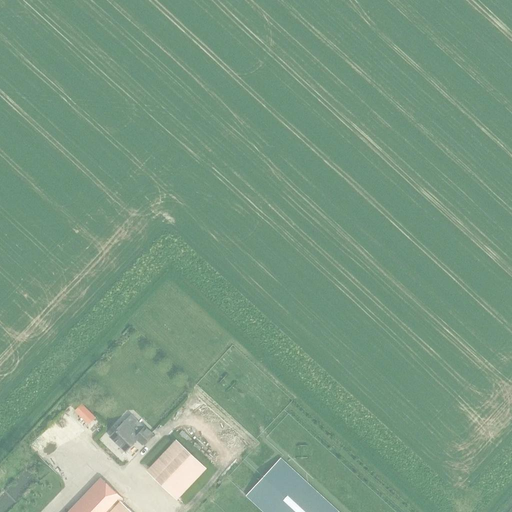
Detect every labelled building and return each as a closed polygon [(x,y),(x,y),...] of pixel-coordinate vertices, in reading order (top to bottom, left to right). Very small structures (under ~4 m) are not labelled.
[(81,403),(75,410),(89,424),(96,417),(81,403)] [(125,421),(110,436),(125,452),(137,439),(142,445),(152,434),(145,426),(144,427),(130,415),(125,421)] [(151,433),(156,427),(149,420),(144,425),(151,433)] [(177,498),(205,469),(175,440),(147,470),(177,498)] [(340,511),(280,456),(244,495),(262,511),(340,511)] [(70,511),(131,511),(121,502),(123,499),(102,479),(70,511)]
